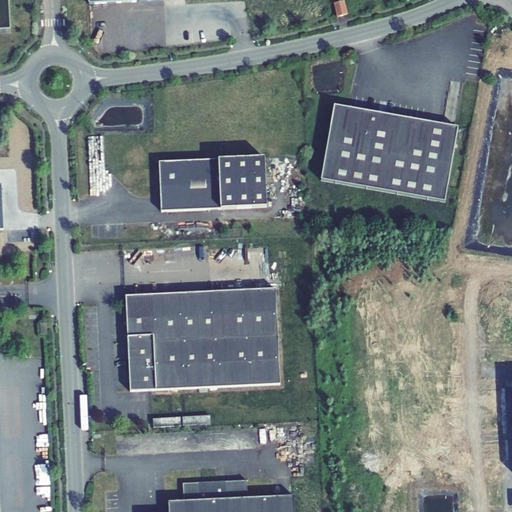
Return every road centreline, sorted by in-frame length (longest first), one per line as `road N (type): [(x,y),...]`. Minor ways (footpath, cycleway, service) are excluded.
road 1 (unclassified): [(57,110),(76,511)]
road 2 (residential): [(84,78),(264,55),(456,0)]
road 3 (unknown): [(65,277),(185,268)]
